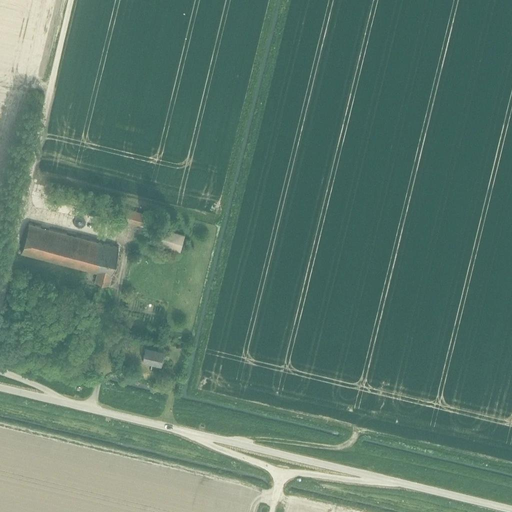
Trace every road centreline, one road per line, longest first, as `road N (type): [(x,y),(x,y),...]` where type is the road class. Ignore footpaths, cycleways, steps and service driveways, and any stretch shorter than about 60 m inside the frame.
road 1 (unclassified): [(511,510),(0,387)]
road 2 (track): [(185,432),(281,473),(390,481)]
road 3 (track): [(24,200),(71,0)]
